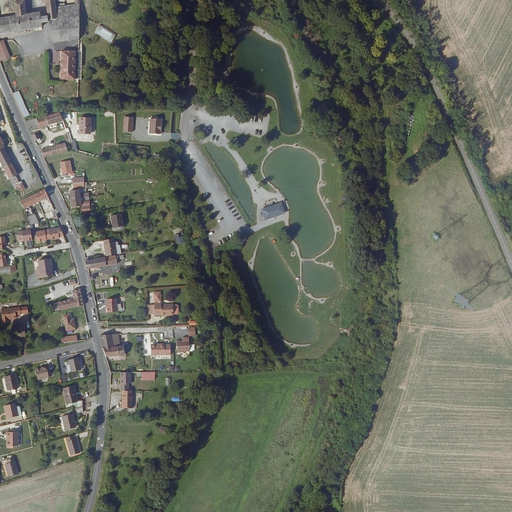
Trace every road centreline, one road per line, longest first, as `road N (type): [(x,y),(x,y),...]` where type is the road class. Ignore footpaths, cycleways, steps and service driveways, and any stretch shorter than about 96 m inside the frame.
road 1 (tertiary): [(511,261),(425,60),(382,0)]
road 2 (secondary): [(97,345),(69,230),(0,75)]
road 3 (secondary): [(85,511),(102,418),(97,345)]
